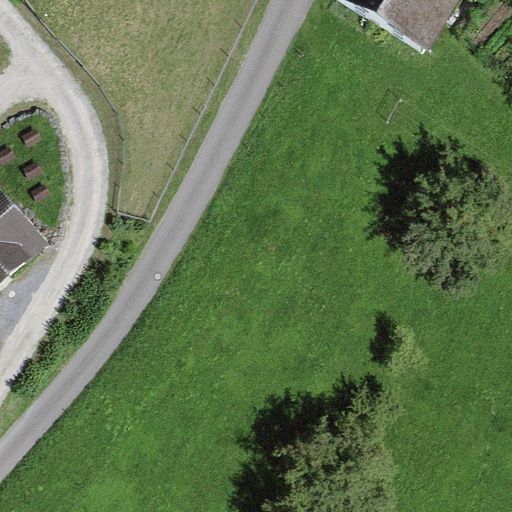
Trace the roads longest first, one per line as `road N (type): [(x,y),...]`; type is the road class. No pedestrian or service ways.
road 1 (unclassified): [(297,0),(90,387),(0,479)]
road 2 (track): [(0,375),(79,217),(88,168),(77,124),(0,33)]
